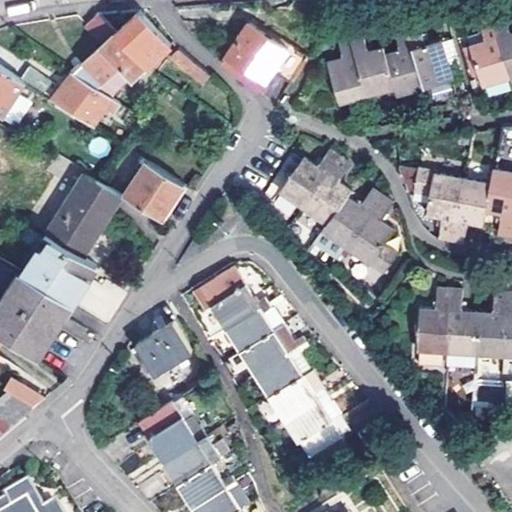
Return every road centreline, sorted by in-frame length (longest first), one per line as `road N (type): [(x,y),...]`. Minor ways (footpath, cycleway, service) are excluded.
road 1 (residential): [(482,511),(274,255),(247,242),(224,246),(167,284),(152,276)]
road 2 (residential): [(511,249),(427,240),(387,164),(353,140),(302,119),(249,124)]
road 3 (residential): [(249,124),(152,276)]
road 4 (residential): [(152,276),(84,382),(57,409)]
road 5 (residential): [(161,0),(236,83),(248,100),(249,124)]
road 6 (residential): [(140,511),(81,451),(57,409)]
